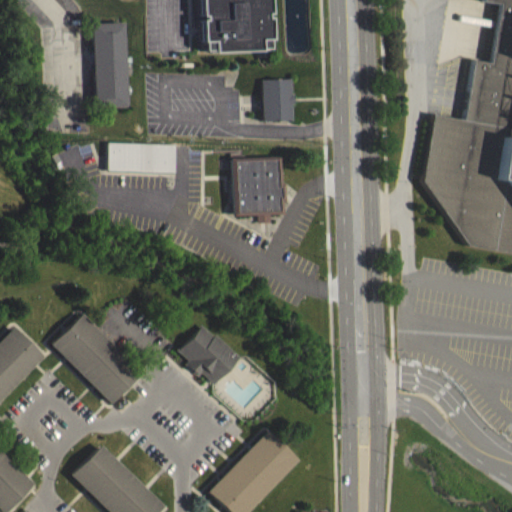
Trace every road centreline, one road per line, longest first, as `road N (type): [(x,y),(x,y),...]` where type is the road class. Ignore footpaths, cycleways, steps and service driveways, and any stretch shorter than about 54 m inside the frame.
road 1 (tertiary): [(335,0),(349,511)]
road 2 (tertiary): [(374,511),(363,0)]
road 3 (residential): [(57,511),(49,477),(55,448),(74,430),(103,421),(139,423),(171,444),(184,471),(184,511)]
